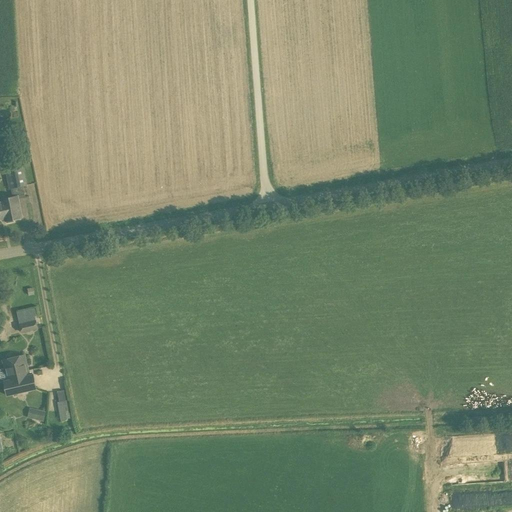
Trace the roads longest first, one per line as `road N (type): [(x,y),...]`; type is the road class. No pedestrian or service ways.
road 1 (tertiary): [(266,205),(0,251)]
road 2 (tertiary): [(511,161),(266,205)]
road 3 (unclassified): [(266,205),(248,0)]
